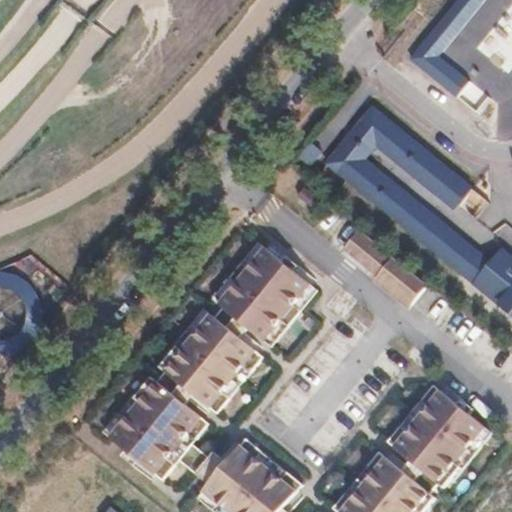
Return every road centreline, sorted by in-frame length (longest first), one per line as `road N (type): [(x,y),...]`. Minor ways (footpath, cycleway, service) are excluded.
road 1 (unknown): [(325,0),(0,400)]
road 2 (residential): [(224,174),(505,406)]
road 3 (residential): [(0,447),(224,174)]
road 4 (residential): [(342,28),(469,144),(511,151)]
road 5 (residential): [(224,174),(342,28)]
